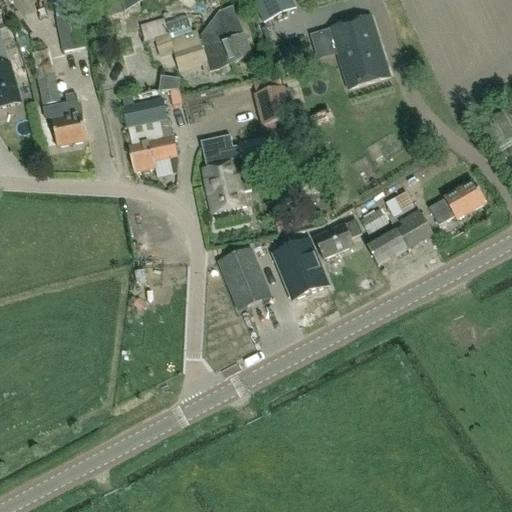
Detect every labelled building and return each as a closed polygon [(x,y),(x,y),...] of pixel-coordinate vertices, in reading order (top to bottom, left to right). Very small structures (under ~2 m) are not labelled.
[(59,0),(53,1),(62,56),(86,52),(81,18),(79,18),(75,0),(59,0)] [(118,0),(124,17),(144,11),(140,0),(118,0)] [(252,0),(270,41),(292,31),(281,6),(291,1),(289,0),(252,0)] [(324,59),(336,55),(348,93),(389,80),(370,19),(329,32),(329,30),(315,34),(324,59)] [(254,58),(242,29),(228,34),(231,41),(221,45),(220,41),(201,49),(196,33),(170,41),(164,21),(140,27),(145,46),(155,44),(160,62),(173,57),(179,75),(202,68),(204,76),(254,58)] [(0,110),(19,105),(2,40),(0,40),(0,110)] [(61,104),(50,52),(32,56),(36,72),(35,72),(43,108),(61,104)] [(179,89),(179,77),(160,77),(160,90),(179,89)] [(256,96),(253,97),(262,130),(264,129),(291,122),(293,121),(285,89),(282,89),(256,96)] [(52,121),(52,123),(51,123),(56,150),(87,144),(82,118),(83,118),(80,103),(77,103),(76,96),(65,98),(67,106),(43,111),(45,123),(52,121)] [(162,101),(122,110),(127,132),(129,131),(167,122),(162,101)] [(511,109),(479,129),(506,176),(511,173),(511,163),(504,150),(511,145),(511,109)] [(200,145),(206,171),(202,172),(212,216),(246,209),(236,164),(235,164),(234,163),(242,161),(242,163),(269,156),(268,153),(271,152),(273,158),(288,155),(283,136),(274,139),(274,140),(266,142),(265,139),(239,146),(240,148),(233,150),(230,137),(200,145)] [(177,160),(172,140),(133,149),(128,150),(134,176),(155,172),(153,165),(177,160)] [(473,186),(429,211),(439,229),(454,220),(456,223),(485,206),(473,186)] [(393,220),(414,209),(406,195),(386,206),(393,220)] [(370,238),(390,226),(381,212),(361,224),(370,238)] [(395,234),(407,253),(433,239),(418,213),(398,224),(402,230),(395,234)] [(357,223),(344,228),(314,241),(323,262),(353,250),(350,242),(363,237),(357,223)] [(287,225),(277,228),(280,239),(290,236),(287,225)] [(292,242),(311,239),(309,229),(291,233),(292,242)] [(407,253),(395,234),(367,250),(378,269),(407,253)] [(311,249),(275,264),(294,310),(331,295),(311,249)] [(241,315),(256,310),(270,304),(250,253),(221,264),(241,315)]
